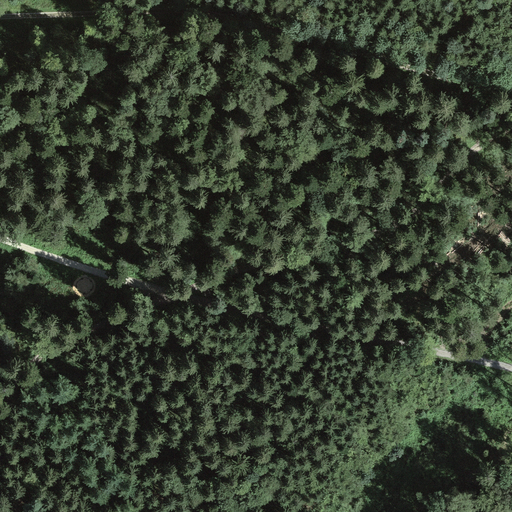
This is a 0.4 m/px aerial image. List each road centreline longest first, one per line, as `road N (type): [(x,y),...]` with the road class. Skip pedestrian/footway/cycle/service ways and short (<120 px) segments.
road 1 (track): [(0,17),(242,7),(488,90),(511,91)]
road 2 (track): [(511,122),(389,230),(180,294)]
road 3 (track): [(180,294),(511,366)]
road 4 (track): [(180,294),(56,345),(0,411)]
road 5 (track): [(180,294),(0,237)]
